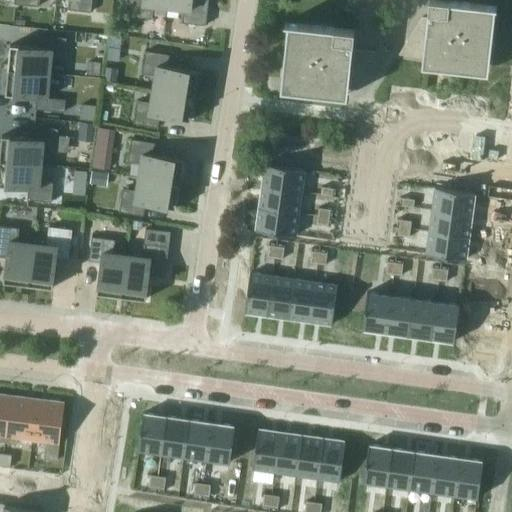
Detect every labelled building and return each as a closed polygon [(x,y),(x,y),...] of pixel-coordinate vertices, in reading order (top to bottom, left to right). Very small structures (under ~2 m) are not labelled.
[(14,0),(14,7),(39,10),(39,0),(14,0)] [(69,0),(68,14),(91,16),(92,0),(69,0)] [(167,4),(167,0),(130,0),(129,14),(152,17),(154,3),(167,4)] [(167,0),(167,4),(183,6),(181,20),(206,23),(208,0),(167,0)] [(498,6),(445,0),(430,0),(428,17),(423,17),(400,54),(424,57),(423,64),(489,71),(496,7),(498,7),(498,6)] [(282,89),(347,96),(348,96),(349,89),(354,89),(377,52),(353,49),(355,30),(286,23),(285,24),(289,24),(282,89)] [(8,70),(49,73),(50,57),(64,59),(67,35),(42,33),(41,45),(10,42),(8,70)] [(154,87),(194,94),(198,70),(168,65),(170,53),(146,48),(142,72),(156,74),(154,87)] [(88,62),(88,75),(100,76),(101,63),(88,62)] [(107,68),(105,82),(117,84),(119,70),(107,68)] [(47,95),(49,73),(8,70),(6,91),(36,94),(35,106),(64,109),(66,97),(47,95)] [(190,119),(194,94),(154,87),(151,100),(137,98),(133,121),(158,125),(160,114),(190,119)] [(97,106),(82,104),(80,120),(96,121),(97,106)] [(79,141),(94,142),(95,124),(80,123),(79,141)] [(0,147),(0,160),(40,164),(41,148),(55,150),(58,126),(33,124),(32,136),(1,133),(0,147)] [(101,126),(98,165),(116,167),(119,127),(101,126)] [(139,175),(179,182),(183,158),(153,153),(155,141),(131,137),(127,160),(141,162),(139,175)] [(39,175),(40,164),(0,160),(0,182),(27,185),(26,197),(51,200),(53,176),(39,175)] [(266,164),(263,186),(302,192),(305,170),(266,164)] [(88,172),(75,171),(74,185),(87,186),(88,172)] [(93,171),(91,184),(105,185),(106,172),(93,171)] [(175,207),(179,182),(139,175),(136,188),(122,186),(118,209),(143,213),(145,202),(175,207)] [(299,214),(302,192),(263,186),(259,208),(299,214)] [(322,187),(321,195),(333,197),(334,189),(322,187)] [(436,188),(432,210),(472,216),(475,193),(436,188)] [(414,208),(415,200),(403,198),(402,206),(414,208)] [(296,236),(299,214),(259,208),(256,230),(296,236)] [(319,208),(318,216),(330,218),(331,210),(319,208)] [(469,237),(472,216),(432,210),(429,232),(469,237)] [(329,226),(330,218),(318,216),(317,224),(329,226)] [(411,229),(412,221),(400,219),(399,227),(411,229)] [(29,282),(34,241),(17,239),(18,225),(0,222),(0,254),(5,255),(2,279),(29,282)] [(34,241),(29,282),(52,285),(56,255),(68,256),(71,227),(48,224),(45,243),(34,241)] [(410,237),(411,229),(399,227),(398,235),(410,237)] [(144,228),(143,241),(168,244),(169,231),(144,228)] [(466,259),(469,237),(429,232),(426,254),(466,259)] [(122,294),(127,253),(112,251),(114,237),(91,234),(87,259),(99,260),(95,291),(122,294)] [(127,253),(122,294),(145,297),(148,273),(164,275),(168,244),(143,241),(141,255),(127,253)] [(275,258),(277,246),(269,245),(267,257),(275,258)] [(285,247),(277,246),(275,258),(283,259),(285,247)] [(318,264),(320,252),(312,251),(310,263),(318,264)] [(328,253),(320,252),(318,264),(326,265),(328,253)] [(394,274),(396,262),(388,261),(386,273),(394,274)] [(402,276),(404,264),(396,262),(394,274),(402,276)] [(439,281),(441,269),(433,268),(431,280),(439,281)] [(449,270),(441,269),(439,281),(447,282),(449,270)] [(250,273),(243,312),(265,316),(271,277),(250,273)] [(271,277),(265,316),(286,319),(292,280),(271,277)] [(292,280),(286,319),(310,323),(316,284),(292,280)] [(316,284),(310,323),(330,326),(336,287),(316,284)] [(367,290),(361,329),(383,333),(389,294),(367,290)] [(389,294),(383,333),(405,337),(411,297),(389,294)] [(411,297),(405,337),(428,340),(435,301),(411,297)] [(435,301),(428,340),(453,344),(459,305),(435,301)] [(0,394),(0,442),(5,443),(11,396),(0,394)] [(11,396),(5,443),(18,444),(18,438),(33,440),(38,399),(11,396)] [(38,399),(33,440),(47,442),(44,459),(58,460),(60,444),(60,443),(65,403),(38,399)] [(143,413),(138,449),(161,453),(167,416),(143,413)] [(167,416),(161,453),(184,456),(190,420),(167,416)] [(190,420),(184,456),(207,459),(213,423),(190,420)] [(213,423),(207,459),(231,462),(236,426),(213,423)] [(258,429),(253,466),(276,469),(281,432),(258,429)] [(281,432),(276,469),(295,471),(300,435),(281,432)] [(300,435),(295,471),(318,475),(323,438),(300,435)] [(323,438),(318,475),(341,478),(346,441),(323,438)] [(369,444),(364,482),(387,485),(392,448),(369,444)] [(392,448),(387,485),(410,488),(415,451),(392,448)] [(415,451),(410,488),(433,491),(438,454),(415,451)] [(4,454),(2,466),(10,467),(12,455),(4,454)] [(438,454),(433,491),(456,494),(461,457),(438,454)] [(461,457),(456,494),(479,497),(484,461),(461,457)] [(151,475),(149,487),(157,488),(158,476),(151,475)] [(158,476),(157,488),(165,489),(167,477),(158,476)] [(195,483),(194,494),(202,495),(203,483),(195,483)] [(203,483),(202,495),(210,496),(211,485),(203,483)] [(264,494),(262,506),(270,507),(272,495),(264,494)] [(272,495),(270,507),(278,508),(280,496),(272,495)] [(307,501),(305,511),(313,511),(315,502),(307,501)] [(0,502),(0,511),(42,511),(5,506),(5,504),(0,502)] [(315,502),(313,511),(321,511),(323,503),(315,502)]
